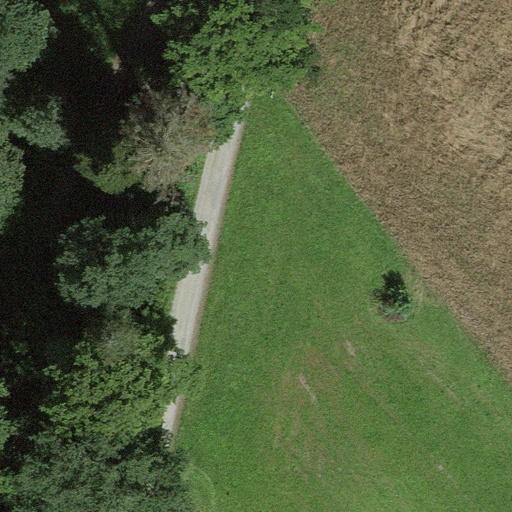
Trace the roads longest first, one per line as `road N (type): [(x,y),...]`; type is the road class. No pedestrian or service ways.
road 1 (track): [(267,0),(181,286),(140,511)]
road 2 (track): [(0,328),(55,160),(142,0)]
